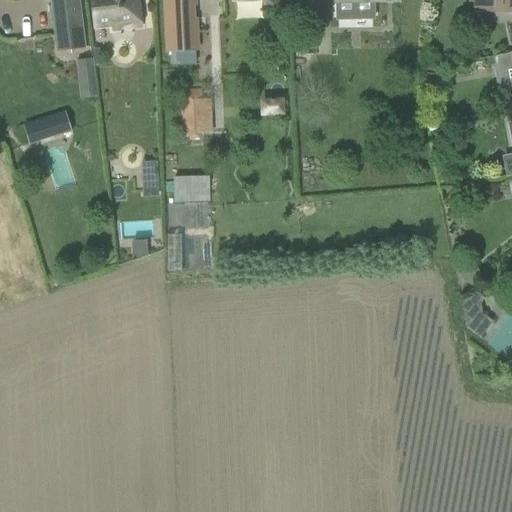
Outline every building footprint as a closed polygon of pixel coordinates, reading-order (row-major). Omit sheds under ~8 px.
[(84,49),(77,0),(51,0),(58,52),(84,49)] [(132,26),(132,28),(140,27),(137,0),(91,0),(94,27),(112,25),(113,30),(121,29),(121,27),(132,26)] [(178,0),(164,0),(167,52),(197,51),(195,19),(193,19),(192,6),(195,6),(194,0),(188,0),(179,0),(178,0)] [(334,0),(335,3),(336,3),(336,20),(374,19),(374,2),(375,2),(398,1),(397,0),(334,0)] [(474,10),(506,11),(511,11),(511,0),(470,0),(470,2),(474,3),(474,10)] [(511,70),(511,53),(511,54),(496,56),(498,68),(511,65),(511,70)] [(79,83),(95,81),(94,65),(93,59),(92,59),(77,60),(79,83)] [(425,74),(421,78),(420,85),(424,90),(431,90),(436,87),(436,80),(432,75),(425,74)] [(182,138),(203,138),(202,110),(199,110),(199,102),(202,102),(202,90),(181,90),(182,138)] [(65,113),(22,126),(28,146),(40,143),(39,141),(60,134),(61,136),(71,133),(65,113)] [(143,193),(158,193),(158,177),(142,178),(143,193)] [(209,177),(173,178),(174,202),(210,201),(209,177)] [(471,264),(460,276),(472,287),(483,276),(471,264)] [(470,331),(483,315),(480,305),(485,299),(478,293),(461,302),(467,328),(470,331)]
